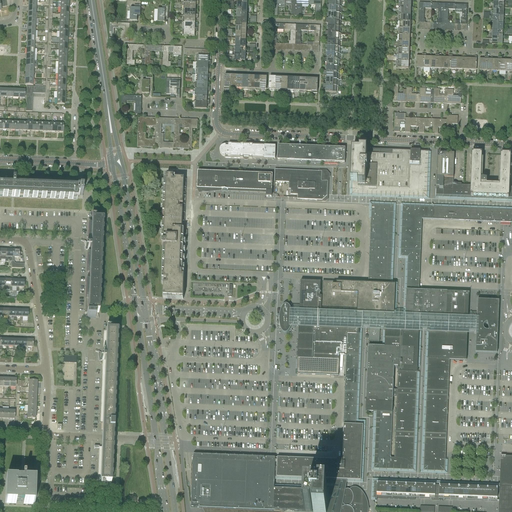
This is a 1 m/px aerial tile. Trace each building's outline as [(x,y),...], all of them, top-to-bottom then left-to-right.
[(278,4),(285,4),(284,0),(272,0),(272,16),(277,16),(278,4)] [(291,16),(296,16),(296,0),(284,0),(285,4),(292,5),(291,16)] [(302,5),(309,6),(308,0),(296,0),(296,16),(301,17),(302,5)] [(317,0),(308,0),(309,6),(316,6),(315,17),(320,17),(321,0),(317,0)] [(493,2),(493,11),(498,11),(498,8),(504,8),(504,3),(493,2)] [(431,10),(431,4),(419,3),(418,23),(421,23),(424,23),(425,20),(423,20),(424,9),(431,10)] [(442,24),(443,4),(431,4),(431,10),(437,10),(437,21),(436,21),(436,24),(439,24),(442,24)] [(455,10),(455,5),(443,4),(442,24),(445,24),(448,24),(449,21),(447,21),(448,10),(455,10)] [(130,8),(130,21),(137,21),(137,15),(140,15),(141,6),(138,6),(137,6),(134,5),(134,8),(130,8)] [(237,5),(237,11),(242,11),(242,14),(247,14),(247,6),(237,5)] [(455,5),(455,10),(461,11),(462,11),(461,19),(460,19),(460,25),(461,25),(464,25),(467,25),(467,5),(455,5)] [(158,17),(157,22),(165,22),(165,16),(168,16),(168,7),(165,7),(162,7),(162,10),(158,9),(158,17)] [(493,11),(493,16),(503,17),(504,8),(498,8),(498,11),(493,11)] [(237,11),(236,19),(247,20),(247,14),(242,14),(242,11),(237,11)] [(493,16),(493,22),(498,22),(498,25),(503,25),(503,17),(493,16)] [(236,19),(236,28),(241,28),(241,25),(247,25),(247,20),(236,19)] [(493,22),(492,31),(503,31),(503,25),(498,25),(498,22),(493,22)] [(109,31),(109,34),(113,34),(113,31),(114,29),(123,29),(123,32),(121,32),(121,42),(123,42),(129,42),(129,40),(129,24),(113,23),(109,23),(109,31)] [(284,31),(284,25),(272,24),(271,44),(274,44),(277,44),(278,44),(278,41),(276,41),(277,30),(284,31)] [(236,28),(236,33),(246,34),(247,25),(241,25),(241,28),(236,28)] [(295,45),(296,25),(284,25),(284,31),(291,31),(290,42),(289,42),(289,45),(292,45),(295,45)] [(308,32),(308,26),(296,25),(295,45),(298,45),(301,46),(302,42),(300,42),(301,31),(308,32)] [(313,46),(316,46),(319,46),(319,40),(320,26),(308,26),(308,32),(315,32),(314,43),(313,43),(313,46)] [(492,31),(492,39),(497,39),(497,36),(503,36),(503,31),(492,31)] [(236,33),(236,39),(241,39),(241,42),(246,42),(246,34),(236,33)] [(497,39),(492,39),(492,45),(502,45),(503,36),(497,36),(497,39)] [(235,40),(235,47),(246,48),(246,42),(241,42),(241,39),(236,39),(235,40)] [(127,45),(126,65),(134,65),(135,61),(132,61),(132,51),(142,52),(143,46),(127,45)] [(145,60),(144,66),(152,66),(153,62),(150,62),(151,52),(160,53),(161,46),(145,46),(145,60)] [(163,61),(162,67),(170,67),(170,62),(168,62),(168,53),(173,53),(173,56),(181,56),(181,47),(163,47),(163,61)] [(235,47),(235,56),(240,56),(240,53),(245,53),(246,48),(235,47)] [(240,56),(235,56),(234,61),(245,62),(245,53),(240,53),(240,56)] [(142,81),(142,94),(149,94),(149,87),(152,87),(152,79),(149,79),(146,78),(146,81),(142,81)] [(170,79),(169,95),(170,95),(174,95),(177,95),(177,88),(180,88),(180,80),(177,80),(174,79),(170,79)] [(392,88),(392,102),(401,102),(401,101),(406,102),(406,90),(405,90),(403,92),(403,94),(398,94),(398,88),(398,85),(392,85),(392,88)] [(323,86),(323,88),(325,88),(325,93),(332,93),(334,98),(338,96),(338,94),(338,93),(336,93),(336,90),(338,90),(338,87),(323,86)] [(415,102),(419,102),(420,95),(412,94),(412,88),(406,88),(406,90),(406,102),(415,103),(415,102)] [(419,102),(419,103),(428,103),(433,103),(434,91),(431,91),(431,93),(426,93),(426,89),(421,89),(420,89),(420,95),(419,102)] [(437,89),(434,89),(434,91),(433,103),(433,104),(442,104),(442,103),(447,103),(448,90),(445,90),(444,96),(439,96),(439,90),(437,89)] [(447,103),(447,104),(456,105),(456,104),(461,104),(461,93),(459,93),(458,96),(453,96),(453,90),(448,90),(447,103)] [(134,112),(135,112),(135,115),(141,115),(142,97),(122,96),(121,104),(126,104),(126,102),(135,102),(135,105),(134,105),(134,112)] [(394,114),(394,132),(399,132),(400,125),(405,125),(405,123),(405,118),(406,115),(405,115),(403,115),(403,114),(394,114)] [(446,121),(446,128),(446,134),(452,134),(452,125),(457,125),(458,117),(455,117),(456,116),(447,116),(446,121)] [(137,136),(137,147),(155,148),(155,138),(152,138),(152,140),(145,140),(145,134),(143,134),(143,124),(146,124),(145,127),(153,127),(156,127),(156,125),(156,124),(156,119),(138,118),(137,136)] [(414,119),(405,118),(405,123),(405,133),(410,133),(411,127),(419,127),(419,120),(414,120),(414,119)] [(155,138),(155,148),(173,149),(173,143),(163,143),(163,134),(161,134),(161,125),(171,125),(174,125),(174,119),(171,119),(156,119),(156,124),(156,125),(156,127),(155,138)] [(197,129),(197,120),(174,119),(174,125),(173,143),(173,149),(191,149),(192,128),(197,129)] [(419,127),(418,133),(424,133),(424,127),(432,128),(433,120),(428,120),(428,119),(419,119),(419,120),(419,127)] [(446,121),(442,121),(442,120),(433,119),(433,120),(432,128),(432,134),(438,134),(438,128),(446,128),(446,121)] [(225,145),(225,146),(224,146),(223,146),(222,146),(222,147),(221,147),(221,148),(220,149),(220,150),(220,151),(220,152),(220,153),(221,154),(221,155),(222,155),(222,156),(223,156),(224,156),(224,157),(225,157),(225,158),(243,159),(243,157),(244,157),(244,159),(247,160),(248,157),(249,158),(249,159),(252,159),(252,158),(275,159),(276,148),(275,148),(261,147),(261,146),(262,146),(225,144),(225,145)] [(344,163),(345,149),(278,146),(277,161),(344,163)] [(350,183),(352,183),(352,195),(426,198),(428,152),(359,149),(359,152),(352,151),(350,183)] [(481,179),(471,177),(470,186),(454,185),(454,184),(453,184),(453,179),(454,154),(442,154),(441,154),(440,154),(439,154),(439,155),(438,155),(438,156),(439,156),(439,157),(440,157),(437,157),(436,190),(436,197),(511,200),(511,187),(509,188),(509,183),(499,182),(499,186),(486,185),(487,181),(481,179)] [(472,154),(471,177),(481,179),(482,154),(472,154)] [(500,155),(499,182),(509,183),(511,155),(500,155)] [(210,190),(218,190),(221,190),(227,190),(231,190),(267,192),(267,194),(266,197),(271,198),(271,192),(272,192),(272,175),(255,174),(255,173),(248,173),(248,174),(216,172),(216,169),(201,169),(201,172),(198,172),(197,189),(210,190)] [(298,195),(297,198),(297,200),(322,201),(325,201),(327,200),(327,196),(327,184),(328,184),(328,181),(327,180),(328,177),(323,172),(275,170),(274,183),(289,183),(288,190),(290,190),(290,195),(298,195)] [(184,235),(184,231),(186,192),(186,179),(175,179),(175,176),(166,176),(166,179),(164,178),(161,238),(161,244),(163,244),(162,280),(162,285),(164,286),(163,298),(163,300),(183,300),(184,276),(185,243),(186,235),(184,235)] [(12,184),(6,183),(0,183),(0,196),(77,200),(77,196),(82,196),(83,189),(77,188),(77,186),(15,184),(15,182),(12,182),(12,184)] [(371,205),(370,246),(368,282),(388,283),(390,281),(393,206),(371,205)] [(401,237),(401,257),(408,257),(407,271),(407,279),(407,286),(406,290),(406,291),(406,297),(405,317),(447,319),(468,308),(469,293),(418,291),(419,290),(419,286),(419,279),(419,272),(420,258),(421,238),(421,226),(421,222),(421,219),(431,220),(431,208),(422,207),(403,207),(402,216),(402,225),(401,237)] [(434,208),(433,220),(448,220),(455,221),(469,221),(484,222),(491,222),(501,223),(505,223),(510,223),(511,222),(511,211),(501,211),(492,210),(484,210),(470,209),(455,209),(448,208),(434,208)] [(94,221),(95,217),(91,217),(91,213),(89,213),(87,248),(85,248),(85,250),(87,250),(85,313),(87,313),(87,318),(95,319),(95,313),(98,313),(102,221),(94,221)] [(11,262),(11,269),(12,269),(23,269),(23,265),(15,264),(13,262),(14,258),(19,258),(19,250),(16,250),(16,251),(13,251),(12,258),(11,258),(11,262)] [(300,306),(313,314),(321,314),(321,311),(371,313),(371,316),(393,317),(395,286),(368,285),(323,283),(322,297),(320,297),(321,283),(301,282),(300,305),(300,306)] [(497,354),(499,302),(477,301),(475,354),(497,354)] [(281,331),(282,332),(282,333),(283,333),(284,334),(285,334),(286,334),(287,334),(287,333),(288,333),(288,332),(289,331),(290,330),(290,329),(291,328),(291,325),(292,323),(292,320),(292,317),(292,314),(291,311),(291,310),(290,309),(290,308),(289,307),(289,306),(288,306),(288,305),(287,305),(286,305),(285,305),(284,305),(284,306),(283,307),(282,308),(281,309),(281,310),(280,311),(280,313),(279,316),(279,318),(279,320),(279,323),(279,325),(280,328),(280,329),(281,330),(281,331)] [(479,322),(289,314),(288,332),(479,340),(479,322)] [(95,447),(95,449),(98,449),(97,486),(97,491),(99,491),(99,488),(99,487),(103,487),(103,483),(111,484),(112,447),(112,438),(113,430),(113,423),(116,343),(117,332),(110,331),(109,331),(109,328),(105,328),(105,324),(103,324),(103,331),(102,358),(100,358),(100,361),(102,361),(99,423),(101,423),(101,430),(102,431),(101,437),(101,447),(95,447)] [(346,356),(342,461),(323,460),(320,460),(312,460),(306,460),(294,459),(283,459),(279,459),(278,478),(297,479),(305,479),(315,479),(317,479),(360,481),(361,464),(361,457),(362,450),(362,438),(363,427),(361,427),(361,423),(355,423),(356,409),(356,401),(357,392),(357,382),(358,370),(359,330),(313,328),(299,335),(298,335),(297,359),(297,369),(297,374),(338,376),(339,360),(339,355),(344,355),(344,356),(346,356)] [(398,367),(397,391),(416,392),(416,388),(418,340),(418,339),(418,338),(418,337),(417,336),(416,335),(416,334),(414,333),(413,332),(411,332),(410,332),(385,331),(385,348),(371,347),(370,348),(368,410),(376,410),(374,465),(374,467),(374,468),(375,469),(376,469),(377,469),(409,471),(410,471),(411,470),(412,469),(413,468),(413,467),(414,437),(395,436),(394,458),(390,458),(394,367),(398,367)] [(426,392),(448,393),(449,360),(466,361),(467,345),(466,345),(447,333),(437,333),(429,332),(426,391),(426,392)] [(395,434),(415,435),(415,434),(414,434),(416,394),(397,393),(395,434)] [(424,435),(446,436),(448,395),(426,394),(426,395),(424,435)] [(446,438),(424,438),(423,471),(444,472),(445,460),(445,450),(446,438)] [(191,507),(190,508),(202,508),(204,511),(283,511),(284,511),(300,511),(327,511),(328,505),(327,505),(327,503),(328,503),(328,502),(328,497),(328,490),(306,489),(274,488),(274,485),(274,480),(275,458),(193,455),(191,507)] [(499,487),(499,501),(498,511),(511,511),(511,456),(501,456),(499,487)] [(22,476),(22,477),(16,477),(16,480),(7,479),(7,480),(6,503),(6,504),(16,504),(16,502),(23,503),(23,504),(33,505),(33,504),(34,481),(24,480),(24,479),(25,479),(25,476),(22,476)] [(439,499),(472,500),(487,501),(497,501),(497,487),(435,484),(374,482),(373,498),(375,498),(376,499),(415,500),(415,498),(434,499),(434,498),(439,498),(439,499)] [(353,492),(343,492),(343,493),(342,494),(342,495),(341,496),(341,497),(341,498),(341,499),(341,500),(341,501),(342,502),(342,503),(343,504),(342,507),(342,508),(341,508),(341,509),(340,510),(340,511),(339,511),(367,511),(368,511),(368,509),(368,507),(368,506),(368,504),(367,502),(367,500),(366,498),(365,496),(364,495),(355,494),(355,495),(353,495),(353,492)]
